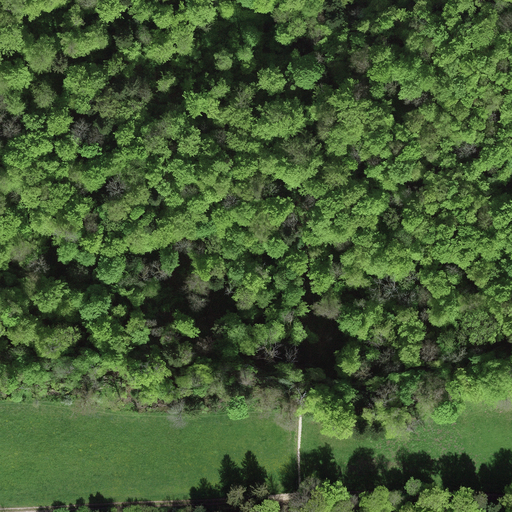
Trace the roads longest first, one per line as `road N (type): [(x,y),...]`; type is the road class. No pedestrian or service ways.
road 1 (track): [(0,134),(59,126),(122,94),(256,136),(423,126),(452,112),(498,34),(511,26)]
road 2 (track): [(511,498),(295,495),(0,510)]
